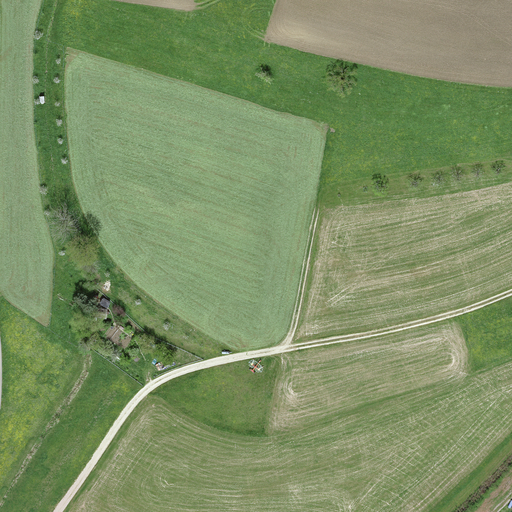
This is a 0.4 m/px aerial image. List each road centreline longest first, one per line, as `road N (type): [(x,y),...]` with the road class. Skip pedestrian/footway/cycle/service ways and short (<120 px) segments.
road 1 (track): [(56,511),(125,411),(160,379),(240,355),(442,319),(511,290)]
road 2 (track): [(320,194),(282,348)]
